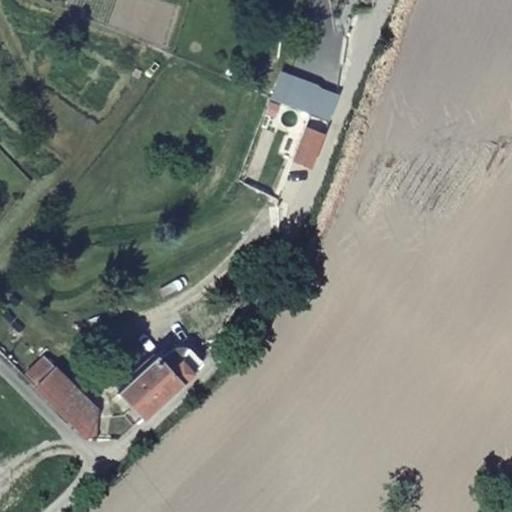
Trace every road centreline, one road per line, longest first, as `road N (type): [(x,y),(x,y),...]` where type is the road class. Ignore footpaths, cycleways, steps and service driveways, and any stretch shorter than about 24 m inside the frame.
road 1 (unclassified): [(380,0),(270,274),(220,348),(110,453)]
road 2 (residential): [(110,453),(77,443),(0,366)]
